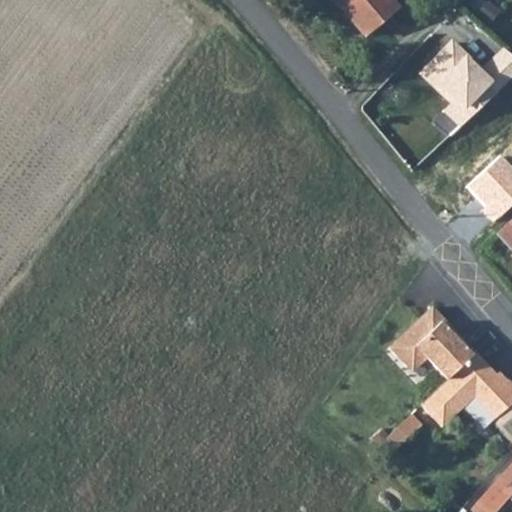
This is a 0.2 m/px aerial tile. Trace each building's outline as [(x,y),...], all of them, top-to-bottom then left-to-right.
[(334,0),(363,35),(395,10),(387,0),(334,0)] [(478,71),(448,41),(415,73),(446,105),(440,111),(457,129),(511,74),(511,61),(500,49),(478,71)] [(425,357),(446,379),(451,374),(445,367),(448,364),(432,343),(451,328),(430,307),(388,347),(406,367),(416,367),(425,357)] [(445,367),(451,374),(474,352),(451,328),(432,343),(448,364),(445,367)] [(474,395),(495,374),(474,352),(451,374),(471,398),(474,395)] [(420,404),(441,426),(471,398),(451,374),(446,379),(420,404)] [(511,383),(507,379),(503,382),(495,374),(474,395),(495,419),(511,403),(511,383)] [(511,403),(495,419),(492,422),(511,442),(511,403)] [(411,414),(374,449),(384,459),(421,424),(411,414)] [(483,511),(497,511),(511,495),(511,465),(478,506),(483,511)]
